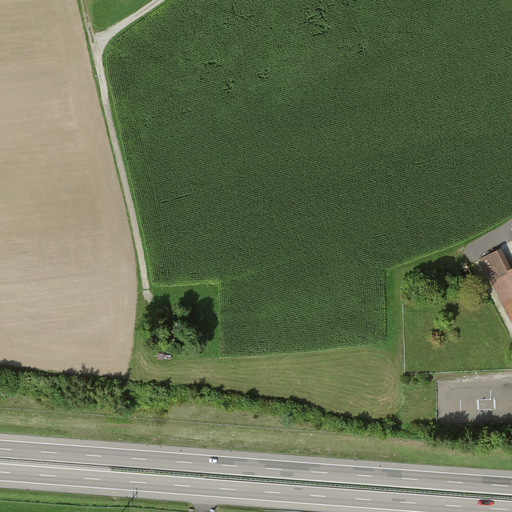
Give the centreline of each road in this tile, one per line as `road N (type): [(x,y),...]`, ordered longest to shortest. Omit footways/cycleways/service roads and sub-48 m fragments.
road 1 (motorway): [(0,472),(511,510)]
road 2 (motorway): [(511,486),(0,449)]
road 3 (track): [(83,0),(151,306)]
road 4 (track): [(101,77),(148,50),(204,0)]
